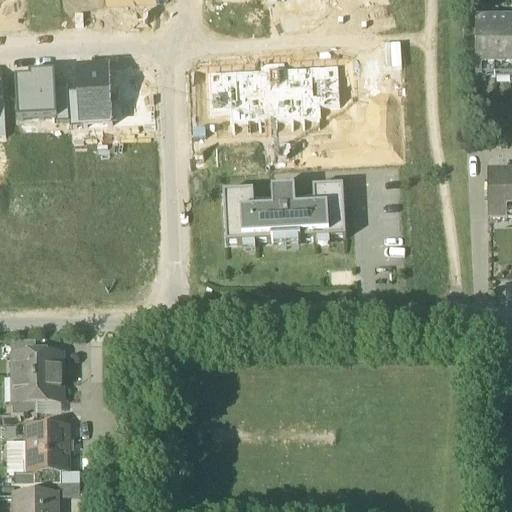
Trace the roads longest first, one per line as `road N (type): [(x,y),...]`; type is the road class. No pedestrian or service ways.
road 1 (residential): [(511,319),(177,322)]
road 2 (residential): [(177,322),(170,53)]
road 3 (residential): [(170,53),(372,44)]
road 4 (residential): [(177,322),(0,324)]
road 5 (residential): [(170,39),(0,49)]
road 6 (residential): [(90,511),(91,392)]
